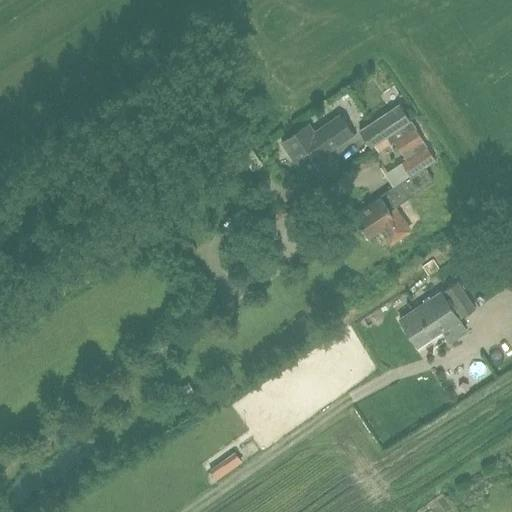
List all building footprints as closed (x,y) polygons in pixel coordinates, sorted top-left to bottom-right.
[(371,148),(374,147),(409,120),(400,105),(359,130),(371,148)] [(352,135),(339,115),(315,131),(309,122),(280,142),(303,177),(332,158),(327,151),(352,135)] [(379,230),(391,246),(411,232),(394,207),(433,181),(424,168),(435,160),(409,120),(374,147),(378,152),(394,142),(406,160),(401,163),(410,176),(384,194),(385,196),(353,216),(368,237),(379,230)] [(409,333),(465,295),(457,282),(444,290),(446,293),(442,295),(440,292),(399,319),(409,333)] [(465,295),(409,333),(418,347),(442,331),(449,342),(466,331),(457,317),(460,315),(462,317),(475,309),(465,295)] [(241,462),(236,454),(210,472),(215,480),(241,462)]
